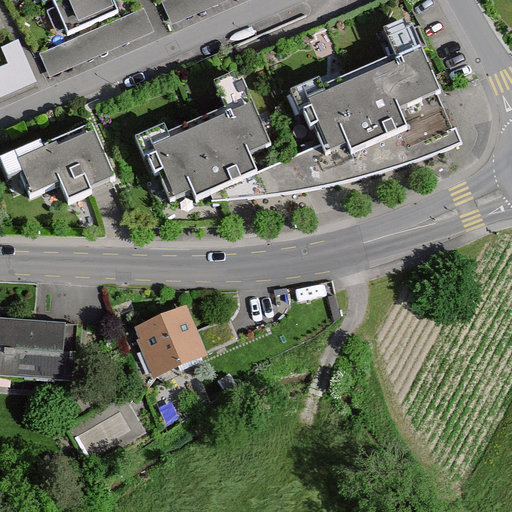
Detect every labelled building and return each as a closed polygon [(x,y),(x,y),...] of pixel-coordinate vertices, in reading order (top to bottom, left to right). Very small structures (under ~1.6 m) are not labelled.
[(103,0),(45,0),(63,40),(112,19),(105,3),(103,0)] [(232,0),(167,0),(166,1),(177,25),(232,0)] [(149,36),(138,12),(41,54),(52,78),(149,36)] [(431,98),(404,34),(400,36),(396,27),(375,36),(386,62),(315,92),(312,85),(282,98),(298,137),(305,134),(317,162),(338,153),(341,160),(400,136),(391,115),(431,98)] [(9,68),(0,71),(0,100),(34,85),(15,44),(1,51),(9,68)] [(262,151),(236,87),(232,89),(228,80),(207,89),(217,115),(156,140),(154,133),(124,145),(140,185),(147,182),(158,209),(179,201),(182,208),(241,183),(233,163),(262,151)] [(32,147),(0,161),(0,185),(10,181),(22,206),(50,193),(57,210),(109,186),(84,131),(35,154),(32,147)] [(200,359),(182,313),(132,333),(150,379),(200,359)] [(0,380),(55,385),(59,327),(0,322),(0,380)]
